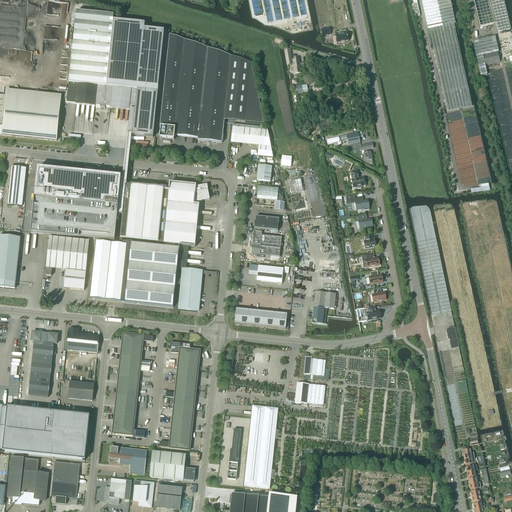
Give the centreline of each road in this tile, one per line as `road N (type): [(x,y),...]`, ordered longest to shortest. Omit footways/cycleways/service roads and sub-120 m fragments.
road 1 (unclassified): [(218,333),(232,180),(0,150)]
road 2 (tertiary): [(423,328),(357,0)]
road 3 (track): [(511,216),(469,44),(478,33)]
road 4 (unclassified): [(89,511),(108,321)]
road 5 (unclassified): [(200,511),(218,333)]
road 6 (unclassified): [(218,333),(316,344),(387,334)]
road 7 (residential): [(387,334),(398,301),(378,192)]
road 8 (track): [(477,187),(459,189),(434,67)]
road 9 (tertiary): [(454,465),(423,328)]
